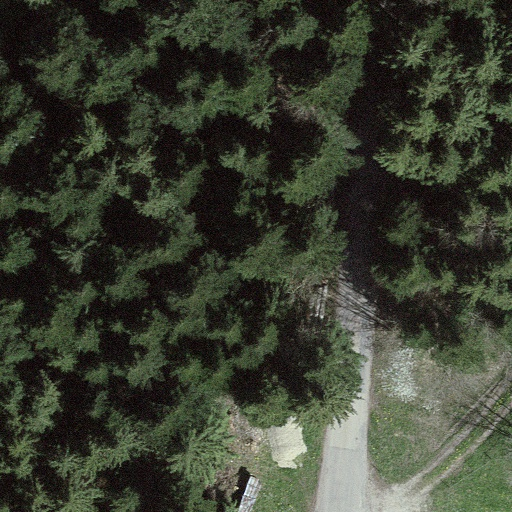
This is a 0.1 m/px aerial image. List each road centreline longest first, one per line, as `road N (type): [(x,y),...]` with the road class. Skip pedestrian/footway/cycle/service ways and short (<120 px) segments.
road 1 (unclassified): [(345,511),(389,0)]
road 2 (track): [(346,500),(511,471)]
